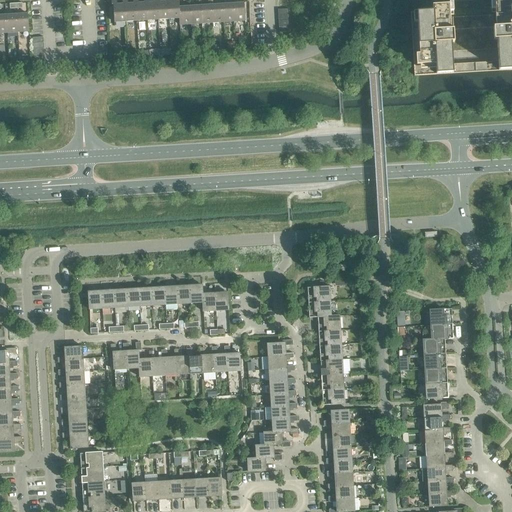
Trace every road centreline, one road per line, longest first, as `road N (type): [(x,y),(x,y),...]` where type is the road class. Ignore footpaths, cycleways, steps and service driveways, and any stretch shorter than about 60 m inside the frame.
road 1 (secondary): [(456,133),(84,154)]
road 2 (secondary): [(86,187),(457,168)]
road 3 (residential): [(66,250),(287,238)]
road 4 (residential): [(50,333),(234,339),(247,326)]
road 5 (unclassified): [(79,80),(274,62)]
road 6 (residential): [(287,238),(465,220)]
road 7 (residential): [(508,511),(506,486),(476,457),(474,419),(484,407)]
